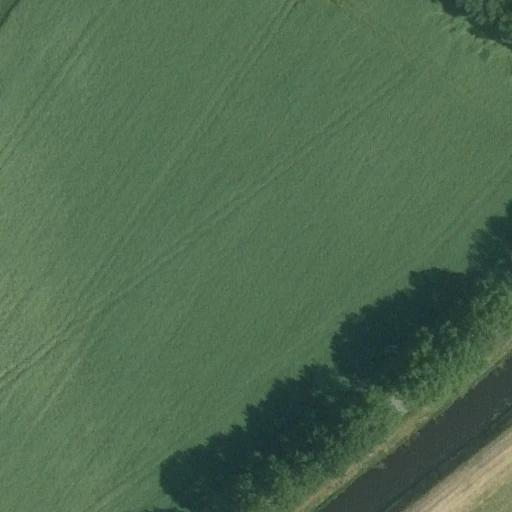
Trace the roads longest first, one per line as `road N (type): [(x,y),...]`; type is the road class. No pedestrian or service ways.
road 1 (tertiary): [(264,511),(511,309)]
road 2 (track): [(417,511),(511,437)]
